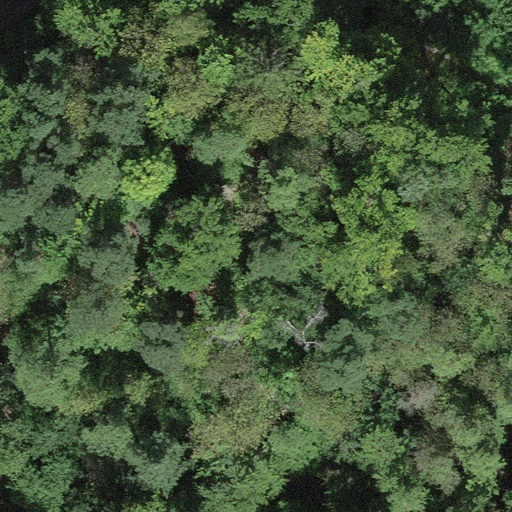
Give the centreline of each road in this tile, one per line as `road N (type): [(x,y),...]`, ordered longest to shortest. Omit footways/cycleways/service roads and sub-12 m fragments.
road 1 (track): [(32,0),(6,146),(2,511)]
road 2 (track): [(339,0),(511,108)]
